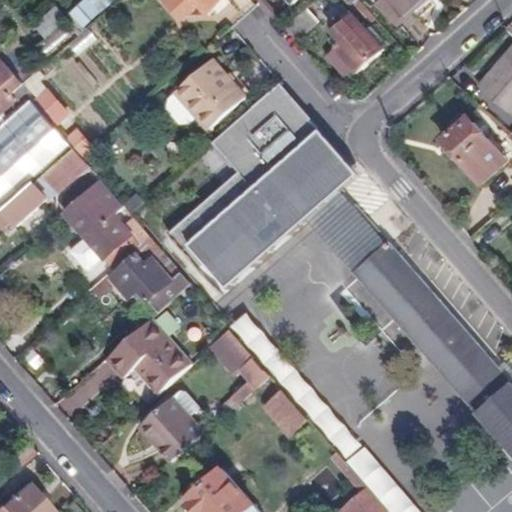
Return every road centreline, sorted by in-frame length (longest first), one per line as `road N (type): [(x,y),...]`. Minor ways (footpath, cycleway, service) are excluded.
road 1 (residential): [(506,0),(355,130),(511,315)]
road 2 (residential): [(120,511),(0,375)]
